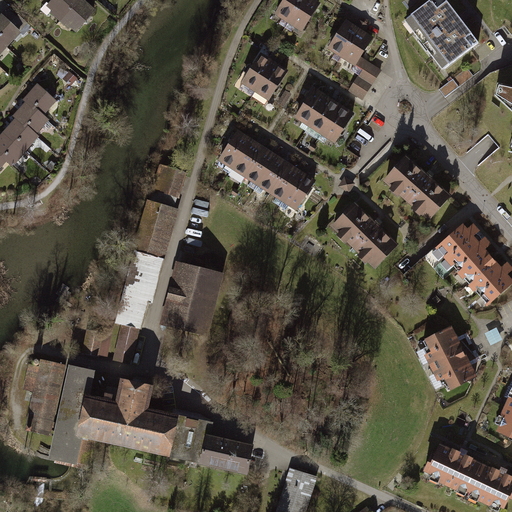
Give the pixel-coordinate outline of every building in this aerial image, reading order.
[(80,3),(76,0),(54,0),(44,11),(60,25),(80,3)] [(283,0),(272,18),(286,28),(304,0),(283,0)] [(313,0),(304,0),(286,28),(301,37),(322,6),(313,0)] [(444,0),(430,0),(404,21),(441,68),(476,41),(444,0)] [(94,16),(80,3),(60,25),(75,38),(94,16)] [(0,48),(4,52),(18,37),(0,21),(0,48)] [(324,54),(341,65),(362,34),(344,23),(324,54)] [(373,41),(362,34),(341,65),(359,76),(353,86),(367,95),(383,69),(363,57),(373,41)] [(260,55),(239,88),(255,98),(275,65),(260,55)] [(275,65),(255,98),(270,108),(290,75),(275,65)] [(460,84),(474,78),(471,71),(457,76),(460,84)] [(454,79),(441,88),(446,96),(460,87),(454,79)] [(28,102),(45,117),(59,101),(39,84),(25,99),(28,102)] [(511,140),(507,154),(511,156),(511,94),(494,91),(492,102),(511,113),(511,140)] [(313,92),(293,124),(307,133),(328,101),(313,92)] [(341,110),(328,101),(307,133),(321,142),(341,110)] [(28,102),(15,115),(18,118),(37,135),(50,121),(45,117),(28,102)] [(355,118),(341,110),(321,142),(334,150),(355,118)] [(37,135),(18,118),(4,133),(26,153),(40,137),(37,135)] [(26,153),(4,133),(0,137),(0,151),(10,160),(15,165),(26,153)] [(236,134),(215,164),(231,175),(251,144),(236,134)] [(251,144),(231,175),(244,184),(265,153),(251,144)] [(0,151),(0,171),(10,160),(0,151)] [(265,153),(244,184),(257,193),(278,162),(265,153)] [(409,157),(380,185),(423,228),(452,200),(409,157)] [(289,170),(278,162),(257,193),(269,200),(289,170)] [(177,207),(187,175),(165,169),(157,202),(177,207)] [(289,170),(269,200),(282,209),(303,179),(289,170)] [(303,179),(282,209),(294,217),(314,187),(303,179)] [(400,248),(355,204),(326,233),(371,277),(400,248)] [(177,212),(156,207),(145,257),(164,262),(177,212)] [(463,228),(433,255),(450,274),(480,247),(463,228)] [(480,247),(450,274),(469,294),(498,267),(499,267),(480,247)] [(145,257),(132,254),(112,328),(116,329),(121,330),(140,334),(144,335),(164,262),(145,257)] [(223,277),(173,263),(158,328),(207,341),(223,277)] [(511,282),(498,267),(469,294),(486,312),(511,288),(511,282)] [(96,326),(86,324),(81,356),(111,361),(116,329),(112,328),(104,327),(96,326)] [(121,330),(113,364),(132,369),(140,334),(121,330)] [(450,330),(418,346),(431,373),(464,357),(450,330)] [(477,383),(464,357),(431,373),(445,399),(477,383)] [(54,435),(68,365),(42,359),(40,366),(30,364),(24,388),(34,390),(26,429),(54,435)] [(93,394),(98,368),(69,362),(68,365),(54,435),(49,458),(72,463),(78,464),(83,442),(93,394)] [(116,399),(93,394),(83,442),(170,460),(171,457),(180,414),(149,408),(154,385),(120,378),(116,399)] [(511,394),(492,434),(511,443),(511,394)] [(207,428),(180,414),(171,457),(199,471),(205,438),(207,428)] [(245,480),(252,448),(205,438),(199,471),(245,480)] [(464,499),(479,466),(438,447),(423,479),(464,499)] [(511,481),(479,466),(464,499),(491,511),(504,511),(510,501),(511,501),(511,481)] [(307,511),(318,479),(289,469),(274,511),(307,511)]
